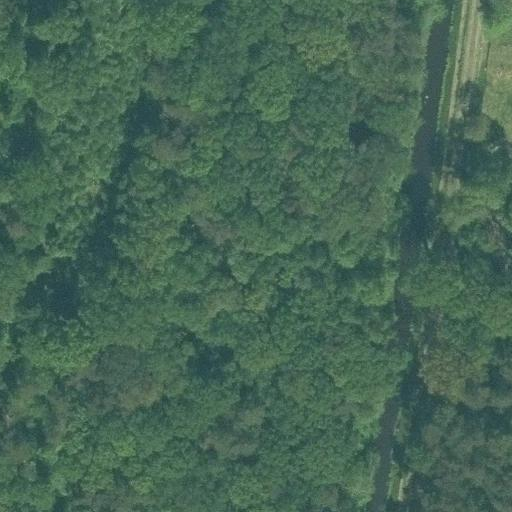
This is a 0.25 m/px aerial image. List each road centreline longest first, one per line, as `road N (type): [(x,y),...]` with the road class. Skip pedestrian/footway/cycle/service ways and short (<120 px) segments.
road 1 (track): [(56,0),(23,122),(63,364),(76,511)]
road 2 (track): [(468,0),(399,511)]
